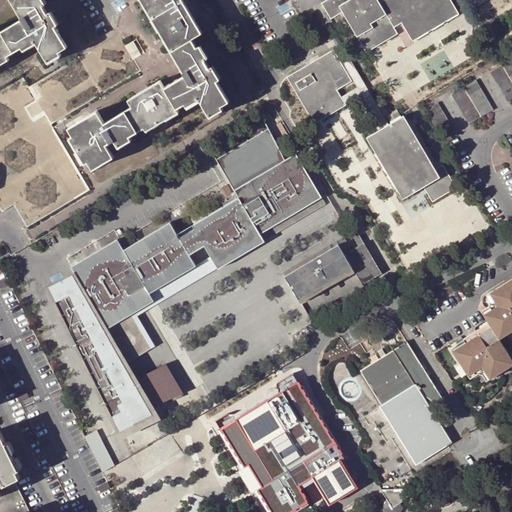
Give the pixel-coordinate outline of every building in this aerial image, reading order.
[(0,64),(9,59),(7,56),(22,47),(24,50),(37,43),(49,62),(61,55),(59,52),(67,46),(55,26),(58,24),(51,12),(48,14),(43,5),(46,3),(44,0),(11,0),(23,18),(0,31),(0,64)] [(98,110),(69,127),(74,136),(71,138),(86,163),(89,161),(93,169),(114,156),(107,145),(116,140),(120,146),(132,139),(130,136),(146,127),(147,130),(179,111),(178,108),(186,103),(188,106),(200,99),(211,116),(224,108),(222,105),(230,101),(217,80),(220,78),(213,66),(210,68),(205,59),(208,57),(201,45),(198,47),(193,38),(203,32),(183,0),(141,0),(186,75),(165,87),(161,80),(129,100),(132,106),(105,122),(98,110)] [(326,0),(322,2),(331,18),(343,11),(360,40),(364,47),(367,52),(398,33),(394,27),(402,22),(413,41),(459,14),(450,0),(383,0),(379,3),(377,0),(326,0)] [(288,77),(315,123),(346,105),(341,96),(337,89),(352,80),(334,50),(288,77)] [(511,59),(490,72),(507,101),(511,98),(511,59)] [(452,94),(469,124),(494,109),(477,80),(452,94)] [(426,110),(443,139),(456,132),(439,103),(426,110)] [(368,137),(404,198),(424,187),(433,202),(456,188),(443,165),(436,170),(404,116),(382,129),(368,137)] [(322,197),(297,153),(286,160),(264,122),(213,152),(239,198),(193,225),(195,228),(180,237),(171,222),(125,249),(119,240),(72,266),(78,277),(81,282),(69,289),(66,284),(64,280),(50,288),(122,433),(136,426),(129,411),(140,406),(143,413),(184,393),(169,362),(131,381),(121,365),(153,346),(133,313),(155,300),(151,293),(197,265),(190,254),(205,245),(219,268),(265,241),(261,233),(322,197)] [(322,197),(261,233),(265,241),(326,205),(322,197)] [(336,246),(289,274),(303,297),(353,267),(355,271),(363,284),(370,281),(382,273),(356,230),(349,234),(334,243),(336,246)] [(102,492),(99,487),(108,482),(102,472),(84,435),(0,264),(0,360),(73,511),(106,511),(115,508),(119,506),(110,488),(102,492)] [(305,301),(355,271),(353,267),(303,297),(305,301)] [(69,289),(81,282),(78,277),(66,284),(69,289)] [(511,280),(491,294),(492,296),(511,283),(511,280)] [(485,315),(490,323),(492,327),(479,335),(466,343),(464,345),(453,351),(469,376),(482,367),(490,380),(511,365),(511,359),(499,339),(511,331),(511,330),(511,283),(492,296),(499,307),(491,311),(485,315)] [(479,335),(492,327),(490,323),(488,325),(477,332),(479,335)] [(464,340),(466,343),(479,335),(477,332),(464,340)] [(383,405),(381,406),(418,464),(447,446),(453,443),(431,408),(444,400),(408,342),(361,371),(383,405)] [(222,429),(246,468),(250,465),(263,487),(259,490),(272,511),(291,511),(308,502),(298,487),(313,477),(330,504),(357,488),(341,461),(344,458),(297,382),(282,392),(278,391),(278,394),(273,394),(273,398),(268,398),(268,401),(263,401),(263,404),(258,404),(258,407),(253,407),(253,410),(248,410),(247,414),(243,414),(242,417),(237,417),(237,420),(222,429)] [(0,484),(3,483),(4,485),(15,480),(21,477),(18,471),(20,470),(0,429),(0,494),(1,494),(0,491),(0,484)] [(115,465),(97,429),(84,435),(102,472),(115,465)] [(108,482),(110,488),(120,483),(117,478),(108,482)] [(30,511),(15,480),(4,485),(3,483),(0,484),(0,491),(1,494),(0,494),(0,511),(30,511)] [(99,487),(102,492),(110,488),(108,482),(99,487)] [(403,502),(399,496),(386,497),(388,501),(384,510),(385,511),(399,511),(401,509),(399,505),(403,502)]
